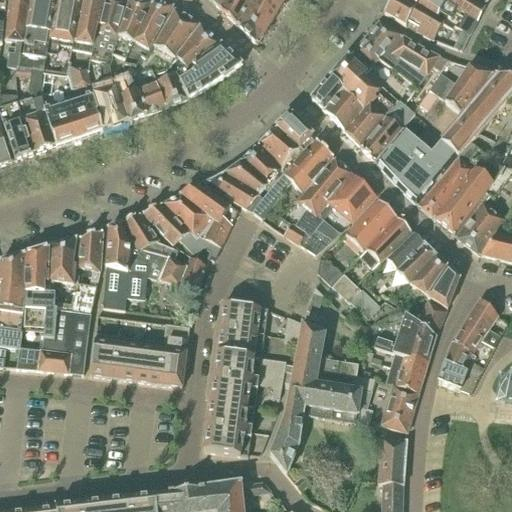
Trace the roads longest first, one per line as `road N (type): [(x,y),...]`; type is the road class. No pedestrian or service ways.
road 1 (residential): [(0,218),(177,151),(278,85)]
road 2 (residential): [(278,85),(477,274)]
road 3 (residential): [(414,511),(426,400),(477,274)]
road 4 (residential): [(193,403),(0,382)]
road 5 (residential): [(0,501),(184,477)]
road 6 (residential): [(305,511),(264,472),(184,477)]
road 7 (residential): [(187,0),(278,85)]
road 8 (residential): [(193,403),(215,285)]
